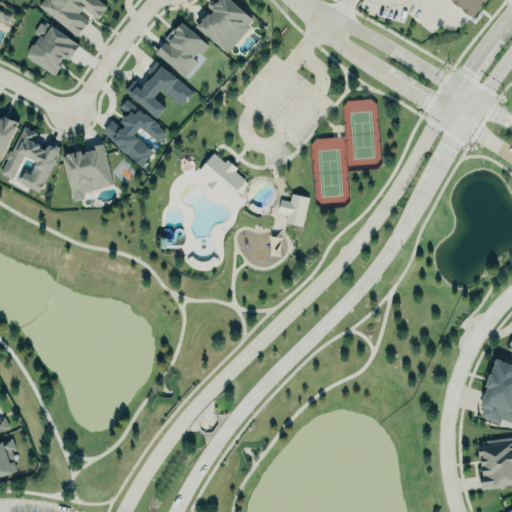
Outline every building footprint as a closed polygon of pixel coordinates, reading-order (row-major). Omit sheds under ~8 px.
[(100,0),(107,5),(97,17),(83,6),(79,11),(79,10),(77,12),(89,21),(76,36),(38,4),(41,0),(100,0)] [(194,25),(206,35),(206,34),(225,51),(226,50),(227,51),(231,46),(232,46),(249,26),(247,24),(252,18),(231,0),(216,0),(213,4),(214,5),(211,8),(213,10),(210,13),(208,11),(204,16),(203,15),(194,25)] [(484,0),(449,0),(472,17),(484,0)] [(0,23),(6,26),(10,16),(0,11),(0,23)] [(155,52),(186,79),(204,57),(200,53),(208,44),(180,21),(165,39),(166,40),(155,52)] [(46,23),(45,25),(40,22),(34,32),(40,35),(35,44),(31,44),(28,49),(29,51),(26,56),(54,73),(61,62),(59,61),(62,56),(68,59),(70,55),(72,55),(79,44),(46,23)] [(126,90),(130,94),(156,117),(165,107),(153,96),(160,88),(179,104),(186,96),(189,98),(194,92),(177,77),(176,77),(169,71),(168,71),(161,65),(156,61),(147,71),(152,75),(149,80),(148,79),(142,85),(135,79),(126,90)] [(97,125),(110,110),(118,117),(122,112),(114,104),(125,91),(164,125),(162,128),(165,130),(157,140),(140,125),(135,130),(155,148),(141,164),(97,125)] [(0,116),(1,114),(17,122),(0,156),(0,116)] [(60,146),(55,157),(57,158),(39,192),(18,181),(24,170),(30,173),(36,161),(24,155),(12,178),(0,172),(7,158),(5,157),(10,149),(11,150),(25,125),(37,132),(32,140),(40,144),(39,147),(43,149),(48,140),(60,146)] [(63,156),(72,191),(80,189),(80,193),(114,184),(103,142),(90,146),(91,149),(84,151),(85,153),(82,153),(81,150),(66,153),(67,155),(63,156)] [(199,171),(209,180),(206,184),(211,188),(216,193),(220,189),(229,198),(238,189),(246,179),(235,171),(238,167),(227,158),(225,161),(214,153),(206,162),(199,171)] [(286,215),(284,222),(302,226),(308,197),(291,193),(289,201),(280,199),(277,212),(286,215)] [(511,364),(494,359),(477,416),(500,422),(500,420),(511,423),(511,364)] [(0,417),(4,415),(10,426),(0,431),(0,417)] [(482,488),(511,483),(511,437),(475,443),(482,488)] [(0,441),(0,476),(17,471),(10,449),(14,448),(11,438),(0,441)]
